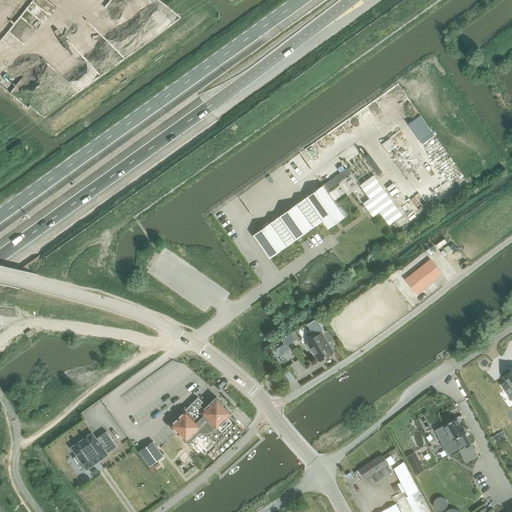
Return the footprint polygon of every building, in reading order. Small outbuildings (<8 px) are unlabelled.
[(324,185),(324,186),(328,191),(338,183),(352,173),(348,168),(334,178),(324,185)] [(374,176),(361,186),(370,199),(364,204),(374,216),(379,212),(389,225),(403,215),(374,176)] [(328,191),(324,186),(253,236),(270,259),(322,221),(328,229),(347,217),(328,191)] [(431,261),(407,280),(417,293),(441,274),(431,261)] [(25,333),(28,338),(34,334),(30,329),(25,333)] [(322,333),(308,342),(319,361),(334,353),(332,349),(338,345),(333,338),(328,329),(322,333)] [(291,333),(282,339),(286,346),(295,341),(291,333)] [(507,380),(501,385),(505,390),(511,386),(511,387),(511,370),(511,371),(505,377),(507,380)] [(198,397),(169,426),(180,437),(185,442),(186,440),(197,429),(199,430),(200,431),(202,432),(203,432),(205,432),(206,432),(207,432),(208,432),(210,431),(211,430),(213,429),(214,428),(215,429),(217,427),(221,432),(229,424),(231,423),(226,418),(231,414),(215,398),(204,409),(199,405),(202,402),(198,397)] [(445,425),(436,430),(449,454),(465,445),(466,448),(472,445),(466,434),(467,433),(463,426),(462,426),(457,417),(445,424),(445,425)] [(80,461),(86,469),(106,454),(105,453),(115,446),(105,431),(95,438),(91,432),(70,447),(76,455),(74,457),(78,462),(80,461)] [(503,431),(493,437),(496,442),(506,436),(503,431)] [(152,441),(138,452),(149,467),(163,456),(152,441)] [(424,470),(415,452),(407,456),(416,474),(424,470)] [(376,483),(393,472),(383,456),(370,465),(368,463),(359,469),(365,479),(371,476),(376,483)] [(404,462),(394,468),(409,496),(406,497),(414,511),(429,511),(418,491),(420,490),(404,462)]
